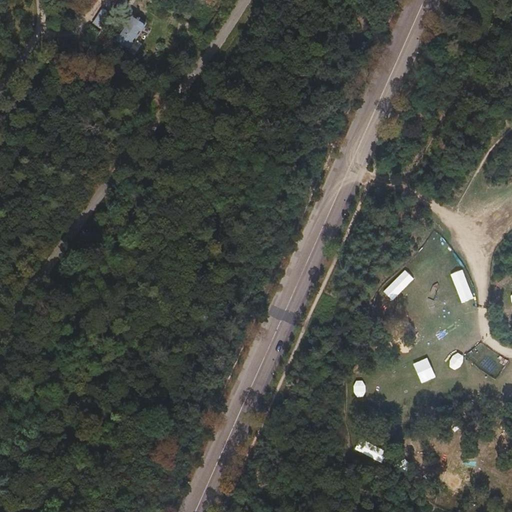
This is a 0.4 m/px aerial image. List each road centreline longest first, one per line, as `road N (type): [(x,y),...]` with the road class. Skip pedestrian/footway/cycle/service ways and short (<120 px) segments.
road 1 (secondary): [(196,511),(424,0)]
road 2 (track): [(346,174),(441,212),(469,258),(478,334),(511,355)]
